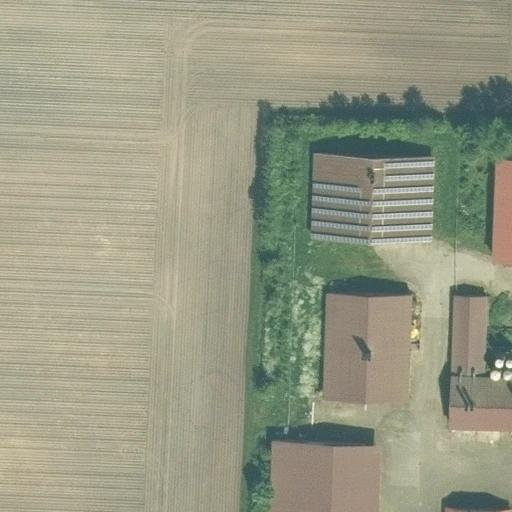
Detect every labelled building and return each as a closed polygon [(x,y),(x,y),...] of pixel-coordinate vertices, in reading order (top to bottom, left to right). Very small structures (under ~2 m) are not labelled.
[(430,149),(314,145),(311,229),(427,233),(430,149)] [(511,151),(494,151),(489,252),(511,252),(511,151)] [(409,289),(327,287),(323,390),(406,393),(409,289)] [(450,370),(484,371),(486,291),(452,290),(450,370)] [(450,370),(449,422),(511,423),(511,371),(484,371),(450,370)] [(370,511),(373,438),(272,435),(269,511),(370,511)] [(510,511),(511,502),(448,500),(447,511),(510,511)]
